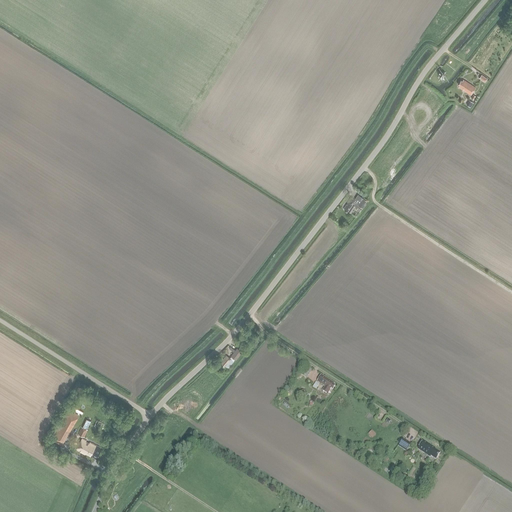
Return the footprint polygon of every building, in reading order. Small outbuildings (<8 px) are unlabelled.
[(458,87),(471,95),(476,88),(463,80),(462,82),(461,81),(459,85),(460,86),(458,87)] [(345,209),(344,210),(348,213),(349,211),(352,213),(356,207),(360,210),(362,208),(363,209),(364,207),(365,207),(366,205),(366,204),(367,202),(363,199),(362,202),(358,199),(356,201),(355,200),(352,198),(344,208),(345,209)] [(228,369),(234,362),(242,352),(238,349),(230,359),(227,356),(221,363),(222,364),(221,366),(224,368),(225,367),(228,369)] [(312,370),(307,367),(301,375),(306,379),(312,370)] [(334,384),(324,377),(321,375),(316,382),(324,387),(322,391),(325,393),(327,389),(330,391),(331,389),(332,390),(335,387),(333,385),(334,384)] [(79,415),(68,409),(50,440),(61,446),(79,415)] [(87,420),(79,435),(85,438),(93,424),(87,420)] [(376,434),(372,430),(368,434),(372,439),(376,434)] [(87,455),(91,457),(92,456),(97,459),(102,449),(82,438),(76,450),(87,455)] [(403,439),(398,446),(406,452),(411,444),(403,439)] [(436,460),(440,453),(435,450),(436,449),(423,441),(418,449),(430,457),(431,456),(436,460)]
